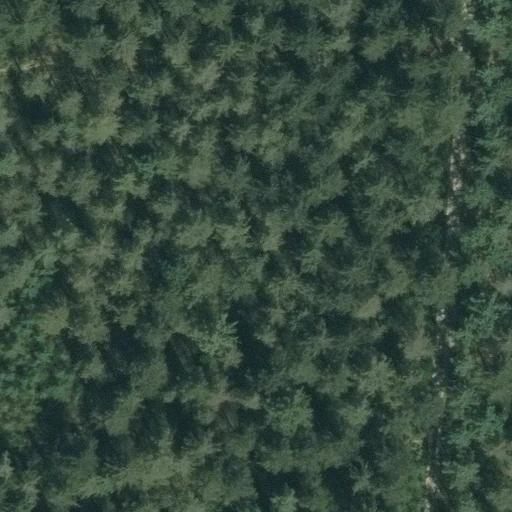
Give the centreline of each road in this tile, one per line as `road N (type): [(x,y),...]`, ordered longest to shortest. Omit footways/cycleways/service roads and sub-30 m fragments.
road 1 (track): [(421,511),(465,0)]
road 2 (track): [(0,69),(462,44)]
